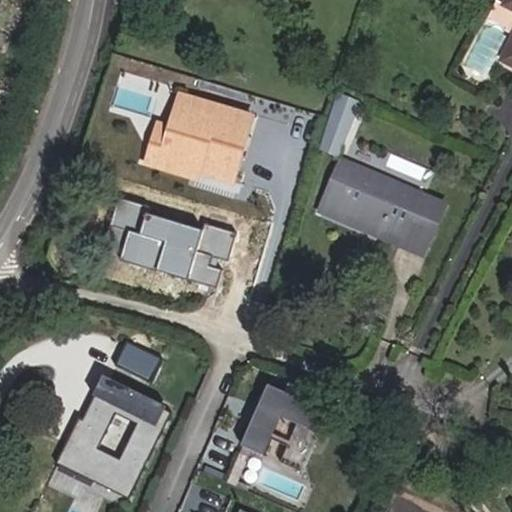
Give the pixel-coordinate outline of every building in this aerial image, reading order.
[(173,76),(135,65),(131,78),(169,90),(173,76)] [(182,135),(193,103),(183,100),(173,132),(182,135)] [(354,103),(342,100),(331,141),(343,145),(354,103)] [(256,122),(193,103),(182,135),(173,132),(165,158),(195,167),(192,176),(235,190),(256,122)] [(189,186),(192,176),(195,167),(165,158),(173,132),(160,128),(146,172),(189,186)] [(441,205),(344,166),(327,208),(424,247),(441,205)] [(169,349),(135,332),(129,344),(163,361),(169,349)] [(151,384),(163,361),(129,344),(117,367),(151,384)] [(130,496),(171,415),(109,384),(68,464),(130,496)] [(303,474),(329,413),(271,387),(261,410),(265,411),(281,418),(297,425),(280,464),(303,474)] [(274,434),(281,418),(265,411),(261,410),(254,425),(274,434)] [(68,425),(64,424),(56,442),(59,444),(68,425)] [(264,457),(274,434),(254,425),(252,425),(242,447),(264,457)]
